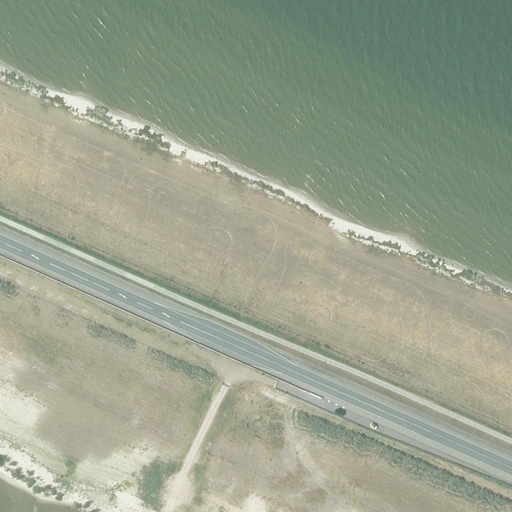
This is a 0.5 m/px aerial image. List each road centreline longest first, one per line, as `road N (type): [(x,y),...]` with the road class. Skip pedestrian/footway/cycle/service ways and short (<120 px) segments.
road 1 (trunk): [(511,466),(0,241)]
road 2 (unknown): [(0,259),(297,386),(356,397)]
